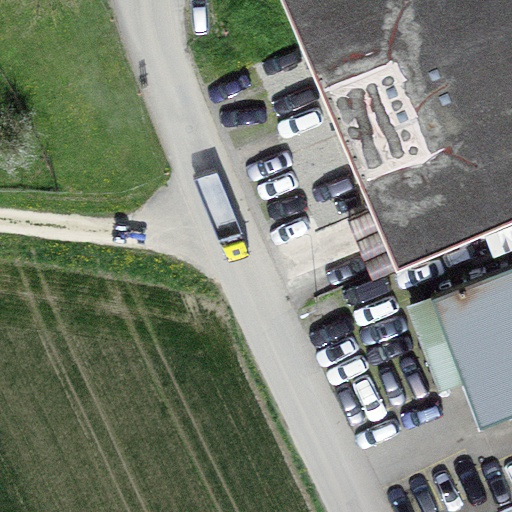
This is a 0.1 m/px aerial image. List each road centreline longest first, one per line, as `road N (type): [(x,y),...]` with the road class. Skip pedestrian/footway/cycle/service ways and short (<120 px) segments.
road 1 (residential): [(364,511),(226,224),(150,0)]
road 2 (track): [(0,224),(124,236),(226,224)]
